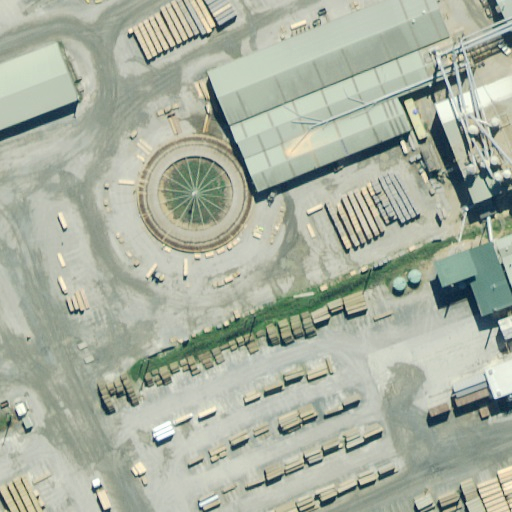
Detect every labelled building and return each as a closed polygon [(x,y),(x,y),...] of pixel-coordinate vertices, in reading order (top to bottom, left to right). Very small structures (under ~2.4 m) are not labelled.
[(428,0),(369,0),(199,69),(222,124),(441,35),(443,35),(428,0)] [(511,0),(495,0),(509,31),(511,29),(511,0)] [(441,35),(222,124),(234,154),(388,92),(453,65),(441,35)] [(49,43),(0,62),(0,128),(71,101),(49,43)] [(388,92),(234,154),(248,189),(402,126),(388,92)] [(511,190),(511,95),(444,122),(477,204),(511,190)] [(511,246),(487,256),(510,313),(511,311),(511,246)] [(478,276),(470,253),(436,265),(445,288),(478,276)]
